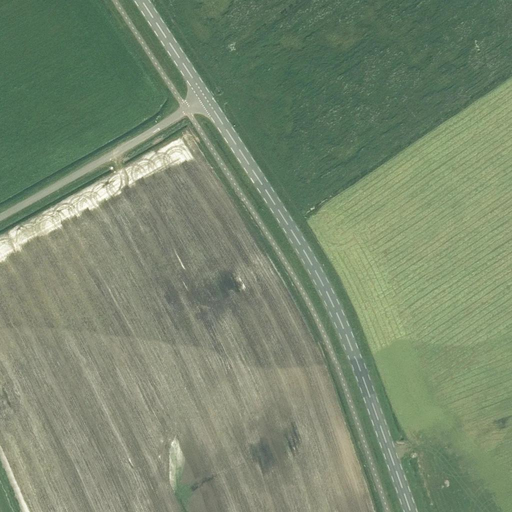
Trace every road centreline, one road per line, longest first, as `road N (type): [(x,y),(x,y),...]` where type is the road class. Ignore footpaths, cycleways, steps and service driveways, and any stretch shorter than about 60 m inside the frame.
road 1 (primary): [(409,511),(338,312),(205,97)]
road 2 (unclassified): [(0,214),(205,97)]
